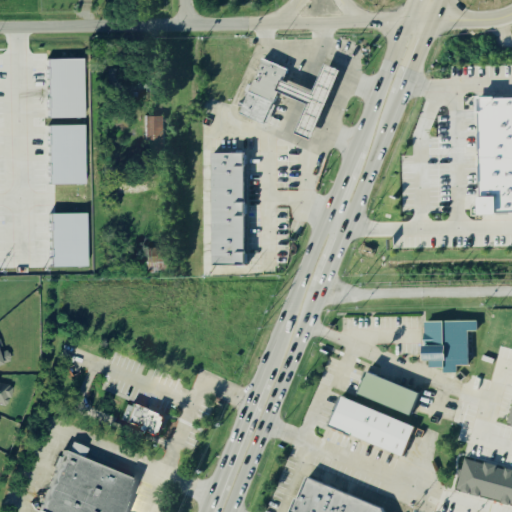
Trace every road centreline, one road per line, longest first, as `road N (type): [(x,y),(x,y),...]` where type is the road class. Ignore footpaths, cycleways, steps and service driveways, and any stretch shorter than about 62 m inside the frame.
road 1 (residential): [(0,30),(367,23)]
road 2 (secondary): [(407,21),(511,15),(348,15),(367,23),(407,21)]
road 3 (secondary): [(229,511),(318,294)]
road 4 (secondary): [(327,214),(262,375)]
road 5 (secondary): [(262,375),(205,511)]
road 6 (secondary): [(347,223),(397,98)]
road 7 (secondary): [(407,21),(358,142)]
